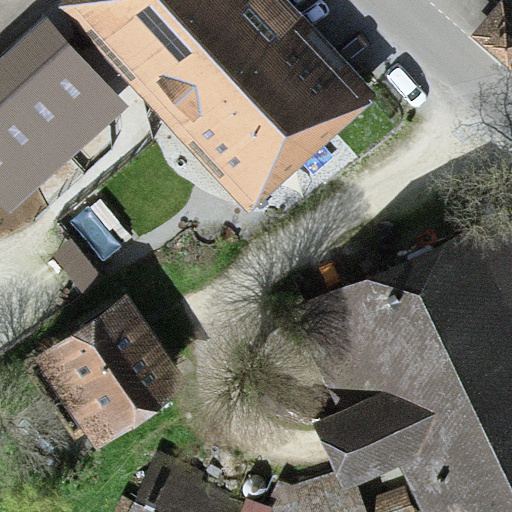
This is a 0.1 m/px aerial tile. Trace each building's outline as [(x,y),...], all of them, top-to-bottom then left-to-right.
[(194,122),(244,176),(338,91),(255,0),(97,0),(202,114),(194,122)] [(511,10),(504,3),(476,33),(506,60),(511,53),(511,10)] [(511,511),(511,306),(478,236),(352,296),(323,310),(366,400),(327,419),(351,469),(395,448),(403,465),(429,453),(456,511),(511,511)] [(41,351),(46,358),(34,366),(52,392),(64,384),(91,424),(163,375),(113,301),(41,351)] [(134,511),(315,511),(304,482),(290,481),(277,478),(262,472),(249,463),(235,494),(160,459),(134,511)]
